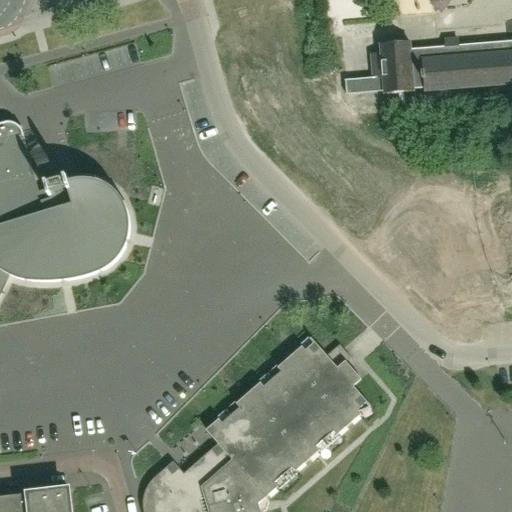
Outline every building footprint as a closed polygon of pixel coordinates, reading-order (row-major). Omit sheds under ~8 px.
[(372,56),(373,78),(346,81),(347,96),(385,93),(385,95),(414,93),(413,88),(425,88),(426,92),(511,85),(511,42),(458,47),(458,40),(446,41),(447,48),(428,49),(428,51),(411,53),(410,43),(381,45),(382,55),(372,56)] [(377,115),(403,113),(402,104),(377,106),(377,115)] [(6,124),(0,125),(0,309),(6,296),(1,293),(10,275),(14,277),(24,281),(42,283),(53,282),(61,282),(78,280),(97,274),(111,266),(118,260),(127,246),(131,232),(130,222),(126,207),(124,201),(120,195),(115,190),(108,186),(99,182),(87,180),(78,181),(69,184),(68,178),(46,184),(48,191),(40,193),(24,137),(25,137),(23,133),(22,131),(21,129),(22,128),(22,127),(20,128),(16,125),(10,123),(10,121),(9,121),(9,123),(7,123),(6,124)] [(144,507),(144,511),(261,511),(260,505),(371,408),(354,388),(362,381),(347,363),(352,359),(340,346),(327,357),(312,340),(207,432),(219,445),(185,475),(174,463),(155,480),(149,488),(145,497),(144,507)] [(0,498),(0,511),(71,511),(69,490),(0,498)]
